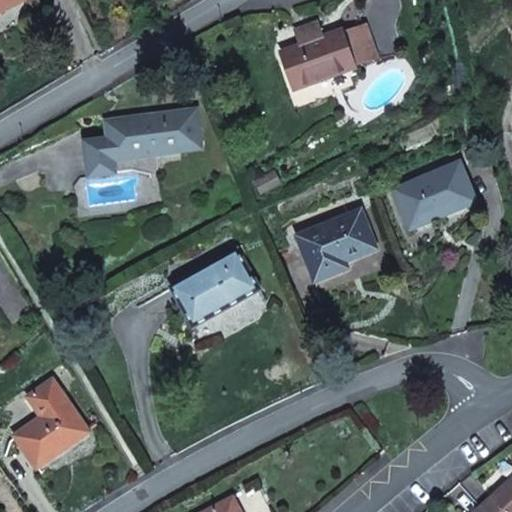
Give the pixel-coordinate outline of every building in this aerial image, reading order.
[(0,0),(0,12),(25,0),(0,0)] [(296,32),(301,47),(320,40),(315,25),(296,32)] [(365,26),(343,33),(355,67),(377,59),(365,26)] [(324,39),(320,40),(333,76),(356,68),(355,67),(343,33),(342,32),(324,39)] [(333,76),(320,40),(301,47),(282,53),(295,90),(333,76)] [(90,176),(115,173),(113,160),(202,149),(197,111),(107,122),(110,140),(86,143),(90,176)] [(460,164),(395,191),(411,229),(435,220),(434,217),(475,200),(460,164)] [(434,217),(435,220),(476,203),(475,200),(434,217)] [(362,211),(298,236),(316,282),(348,269),(345,262),(377,250),(362,211)] [(238,250),(171,288),(180,303),(194,329),(261,291),(238,250)] [(53,382),(36,394),(49,413),(43,417),(16,436),(38,469),(89,433),(53,382)] [(36,394),(30,398),(43,417),(49,413),(36,394)] [(390,406),(397,415),(405,410),(398,400),(390,406)] [(388,407),(371,420),(380,431),(396,418),(388,407)] [(511,511),(511,480),(481,508),(484,511),(511,511)] [(238,511),(233,500),(209,511),(238,511)]
